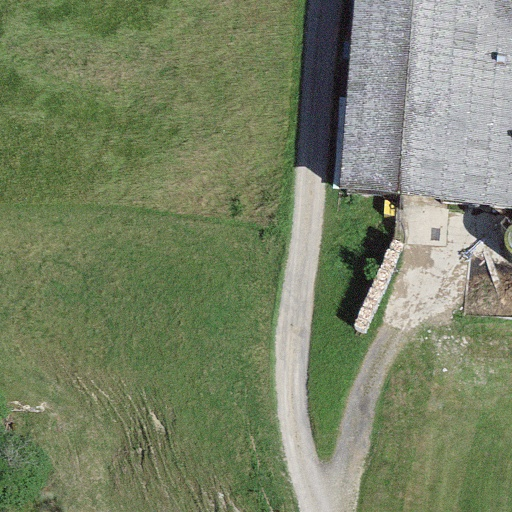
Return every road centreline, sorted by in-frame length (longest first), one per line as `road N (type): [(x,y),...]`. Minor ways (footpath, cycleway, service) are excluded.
road 1 (track): [(318,511),(293,394),(333,0)]
road 2 (track): [(333,511),(365,393),(415,302)]
